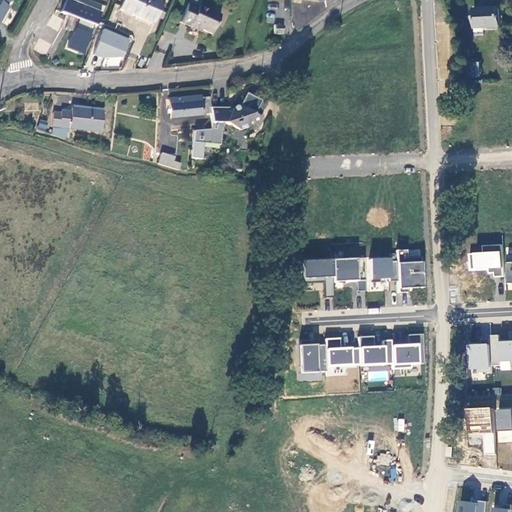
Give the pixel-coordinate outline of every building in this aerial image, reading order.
[(11,0),(0,0),(0,25),(10,6),(9,5),(11,0)] [(66,0),(61,13),(66,16),(89,24),(96,27),(102,13),(89,8),(69,0),(66,0)] [(102,13),(107,0),(91,0),(89,8),(102,13)] [(157,0),(124,0),(122,6),(155,21),(164,3),(157,0)] [(180,24),(191,28),(192,26),(203,30),(214,35),(221,14),(199,6),(198,8),(188,4),(180,24)] [(155,21),(122,6),(121,9),(154,25),(155,21)] [(499,8),(475,9),(476,28),(500,27),(499,8)] [(45,34),(54,38),(63,19),(54,14),(48,26),(49,26),(45,34)] [(62,25),(86,33),(89,24),(66,16),(62,25)] [(80,48),(86,33),(62,25),(57,39),(80,48)] [(282,34),(283,26),(275,26),(274,34),(282,34)] [(93,54),(120,66),(131,39),(104,27),(93,54)] [(35,50),(45,54),(49,45),(40,41),(35,50)] [(480,78),(479,62),(469,63),(470,79),(480,78)] [(262,103),(247,94),(239,109),(220,108),(219,124),(225,124),(246,130),(250,123),(257,127),(262,119),(254,115),(262,103)] [(211,114),(210,99),(201,99),(201,97),(170,100),(171,119),(203,116),(203,115),(211,114)] [(100,133),(103,113),(73,109),(72,113),(61,111),(61,114),(53,113),(52,127),(69,129),(100,133)] [(37,130),(44,133),(47,124),(40,122),(37,130)] [(51,135),(67,141),(69,129),(52,127),(51,135)] [(173,159),(162,156),(160,166),(179,171),(181,165),(172,163),(173,159)] [(203,165),(190,163),(190,172),(202,173),(203,165)] [(214,166),(203,165),(202,173),(213,174),(214,166)] [(496,274),(496,278),(505,277),(503,245),(484,246),(485,254),(472,255),(473,270),(490,269),(490,274),(496,274)] [(397,282),(398,295),(398,293),(407,293),(407,285),(422,285),(421,257),(406,258),(406,250),(395,251),(396,261),(397,282)] [(327,283),(323,283),(324,298),(333,298),(332,283),(331,261),(331,260),(313,261),(313,258),(301,258),(303,284),(314,284),(314,278),(327,278),(327,283)] [(363,259),(331,261),(332,283),(356,282),(356,278),(364,278),(363,259)] [(388,259),(368,260),(370,284),(379,283),(379,280),(389,279),(389,282),(397,282),(396,261),(388,262),(388,259)] [(364,278),(356,278),(356,282),(356,292),(365,292),(364,278)] [(501,336),(491,336),(491,339),(493,366),(502,366),(502,362),(511,361),(511,362),(511,332),(511,343),(501,343),(501,336)] [(423,364),(421,335),(407,336),(407,347),(391,348),(391,365),(392,369),(410,369),(410,365),(423,364)] [(390,341),(381,342),(382,348),(372,348),(372,338),(358,338),(358,349),(359,365),(359,366),(391,365),(391,348),(390,341)] [(339,339),(324,340),(324,345),(325,367),(359,365),(358,349),(339,350),(339,339)] [(493,366),(491,339),(483,339),(483,346),(480,346),(480,343),(471,344),(471,370),(479,369),(479,373),(493,372),(493,366)] [(310,346),(309,341),(299,341),(300,366),(307,366),(307,373),(326,372),(325,367),(324,345),(310,346)] [(497,455),(495,409),(470,410),(471,435),(485,435),(486,455),(497,455)] [(511,410),(500,411),(501,433),(511,431),(511,410)] [(463,502),(462,502),(461,511),(487,511),(488,503),(474,501),(473,506),(463,505),(463,502)]
